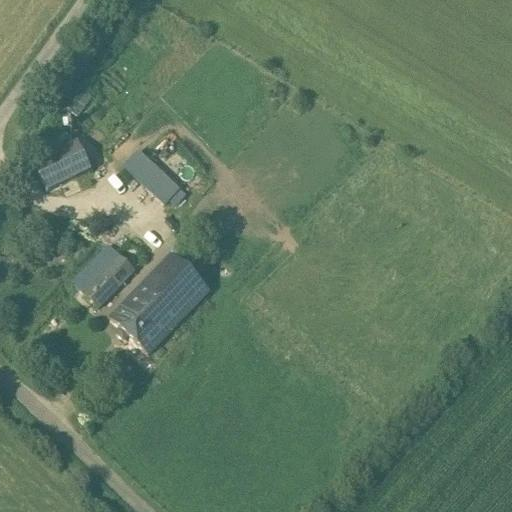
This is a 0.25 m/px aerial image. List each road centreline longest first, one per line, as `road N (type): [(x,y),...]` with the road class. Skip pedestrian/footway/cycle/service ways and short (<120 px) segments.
road 1 (residential): [(146,511),(0,370)]
road 2 (unclassified): [(0,130),(93,0)]
